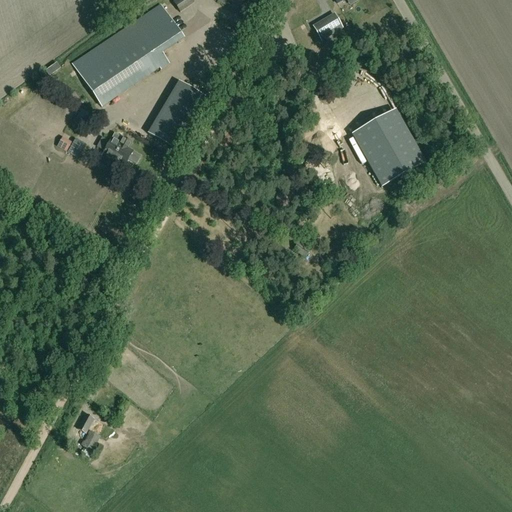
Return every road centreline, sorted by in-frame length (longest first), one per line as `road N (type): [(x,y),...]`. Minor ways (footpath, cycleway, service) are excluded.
road 1 (track): [(288,0),(2,511)]
road 2 (unclassified): [(511,197),(398,0)]
